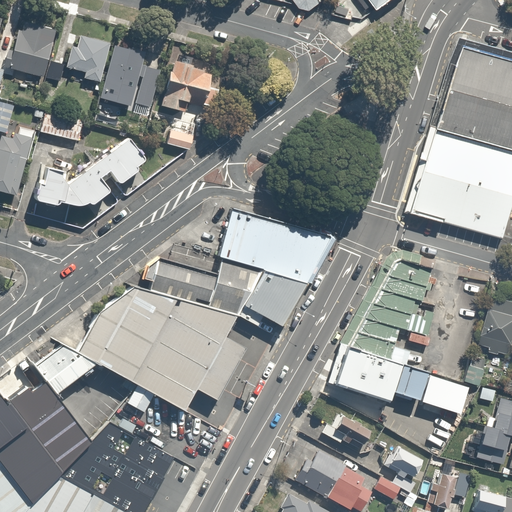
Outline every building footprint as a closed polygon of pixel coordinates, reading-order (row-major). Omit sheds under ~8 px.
[(370,0),(375,7),(384,0),(293,0),(298,6),(310,10),(320,0),(370,0)] [(44,73),(52,36),(53,29),(24,23),(23,30),(15,28),(7,65),(44,73)] [(75,46),(68,45),(64,66),(85,70),(83,79),(101,82),(109,41),(77,35),(75,46)] [(145,51),(112,43),(99,98),(130,105),(131,102),(151,107),(160,67),(142,63),(145,51)] [(451,90),(511,106),(511,61),(463,48),(457,65),(451,90)] [(211,64),(173,57),(171,69),(167,68),(160,105),(183,110),(185,102),(216,108),(220,87),(207,85),(211,64)] [(511,106),(451,90),(438,128),(511,150),(511,106)] [(37,95),(24,92),(22,105),(34,108),(37,95)] [(14,105),(0,101),(0,131),(6,133),(14,105)] [(83,121),(46,112),(42,132),(78,140),(83,121)] [(195,124),(172,118),(167,138),(190,144),(195,124)] [(511,205),(511,150),(438,128),(411,214),(503,239),(511,205)] [(15,133),(13,139),(3,136),(0,146),(0,192),(17,197),(33,138),(15,133)] [(61,165),(41,164),(40,180),(33,179),(31,201),(56,203),(56,201),(60,201),(61,201),(63,202),(64,202),(66,202),(67,203),(69,203),(71,203),(72,203),(74,203),(75,203),(77,203),(79,202),(80,202),(82,202),(83,202),(91,203),(106,189),(96,176),(105,169),(115,183),(136,167),(133,164),(142,157),(125,135),(63,182),(60,182),(61,165)] [(114,184),(108,190),(117,202),(124,196),(114,184)] [(265,269),(308,283),(333,238),(328,229),(317,226),(316,231),(232,209),(218,256),(223,258),(265,269)] [(197,298),(211,302),(219,274),(158,255),(146,264),(142,279),(153,281),(151,290),(179,297),(196,302),(197,298)] [(209,306),(238,316),(244,305),(265,269),(223,258),(219,274),(211,302),(209,306)] [(394,262),(379,289),(420,301),(423,301),(432,268),(400,259),(394,262)] [(282,326),(308,283),(265,269),(244,305),(263,316),(282,326)] [(98,363),(132,381),(179,297),(151,290),(135,286),(99,313),(76,351),(98,363)] [(379,289),(363,317),(400,328),(428,335),(435,312),(425,309),(423,316),(417,314),(420,301),(379,289)] [(477,346),(511,354),(511,297),(488,292),(477,346)] [(238,316),(209,306),(196,302),(179,297),(132,381),(139,385),(155,394),(185,411),(198,389),(218,400),(246,348),(227,337),(238,316)] [(258,326),(263,316),(244,305),(238,316),(258,326)] [(363,317),(348,346),(391,360),(400,328),(363,317)] [(56,395),(98,363),(76,351),(63,345),(35,366),(46,383),(56,395)] [(391,360),(348,346),(336,385),(392,402),(395,393),(396,392),(404,365),(391,360)] [(429,373),(404,365),(396,392),(395,393),(421,400),(429,373)] [(469,387),(430,375),(423,402),(461,414),(469,387)] [(11,404),(64,473),(91,441),(56,395),(46,383),(33,393),(28,387),(8,400),(11,404)] [(144,412),(155,394),(139,385),(128,403),(144,412)] [(511,447),(506,468),(511,469),(511,389),(497,386),(488,424),(480,422),(471,456),(502,464),(507,446),(511,447)] [(0,460),(34,504),(60,477),(64,473),(11,404),(8,406),(2,398),(0,399),(0,460)] [(371,428),(332,411),(323,434),(361,450),(371,428)] [(64,473),(60,477),(125,511),(145,511),(152,499),(153,500),(165,478),(164,477),(175,458),(108,421),(91,441),(64,473)] [(425,454),(394,442),(386,462),(418,474),(425,454)] [(371,489),(360,483),(365,473),(316,446),(308,460),(304,458),(292,478),(347,508),(349,504),(360,510),(371,489)] [(26,511),(34,504),(0,460),(0,511),(26,511)] [(448,509),(456,476),(435,470),(427,504),(448,509)] [(401,486),(379,473),(371,486),(393,499),(401,486)] [(125,511),(60,477),(34,504),(26,511),(125,511)] [(487,511),(511,511),(511,498),(474,489),(470,508),(487,511)] [(323,511),(287,494),(277,511),(323,511)]
